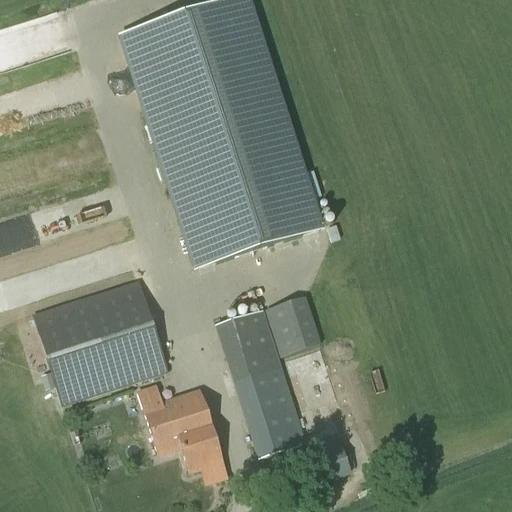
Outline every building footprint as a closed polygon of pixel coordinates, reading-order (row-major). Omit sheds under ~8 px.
[(243,1),(121,40),(194,274),(317,236),(243,1)] [(166,376),(137,285),(31,318),(60,410),(166,376)] [(320,349),(304,300),(262,314),(278,362),(320,349)] [(214,331),(233,387),(280,371),(261,315),(214,331)] [(311,382),(290,390),(299,416),(320,409),(311,382)] [(157,459),(180,451),(186,450),(181,436),(208,427),(198,396),(143,415),(157,459)] [(186,450),(180,451),(188,476),(221,466),(208,427),(181,436),(186,450)] [(335,437),(290,454),(304,493),(349,477),(335,437)] [(273,478),(271,473),(256,478),(263,500),(294,490),(288,473),(273,478)]
